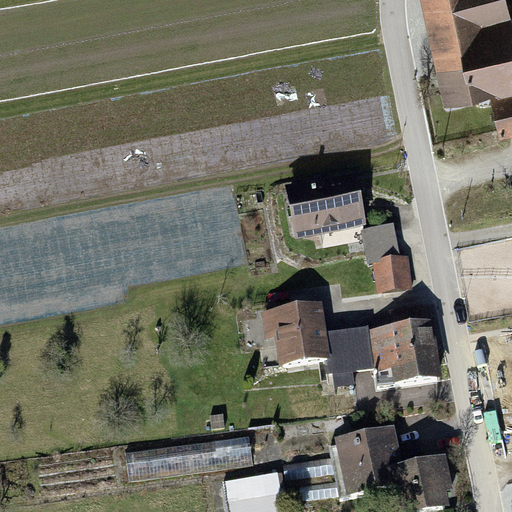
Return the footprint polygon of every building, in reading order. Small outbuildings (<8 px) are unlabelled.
[(511,45),(502,0),(415,0),(437,100),(486,90),(496,135),(511,131),(511,45)] [(349,175),(277,190),(288,243),(361,228),(349,175)] [(405,260),(370,265),(375,299),(410,294),(405,260)] [(318,306),(254,316),(259,348),(270,346),(275,374),(324,366),(328,392),(352,388),(350,376),(373,372),(376,391),(437,381),(428,326),(366,336),(364,329),(323,336),(318,306)] [(391,429),(330,443),(342,497),(386,488),(391,511),(441,511),(452,510),(440,457),(399,467),(391,429)] [(231,480),(232,511),(287,511),(286,478),(231,480)]
